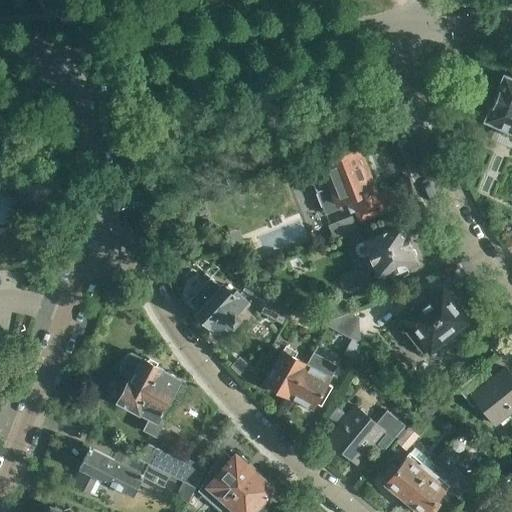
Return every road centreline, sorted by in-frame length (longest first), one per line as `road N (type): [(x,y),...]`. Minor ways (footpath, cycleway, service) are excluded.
road 1 (residential): [(107,220),(89,64),(101,50),(415,25)]
road 2 (residential): [(350,511),(233,397),(107,220)]
road 3 (residential): [(511,272),(426,155),(402,92),(415,25)]
road 4 (residential): [(0,483),(66,315)]
